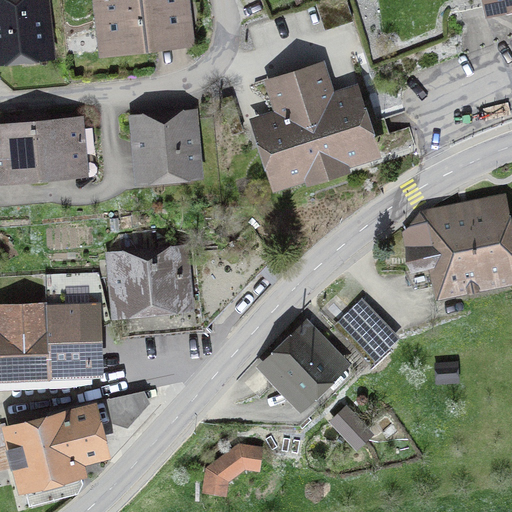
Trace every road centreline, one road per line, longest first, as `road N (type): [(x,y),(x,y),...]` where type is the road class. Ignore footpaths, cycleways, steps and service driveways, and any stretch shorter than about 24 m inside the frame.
road 1 (secondary): [(84,511),(325,257),(413,193),(511,146)]
road 2 (residential): [(0,99),(189,78),(219,51),(225,0)]
